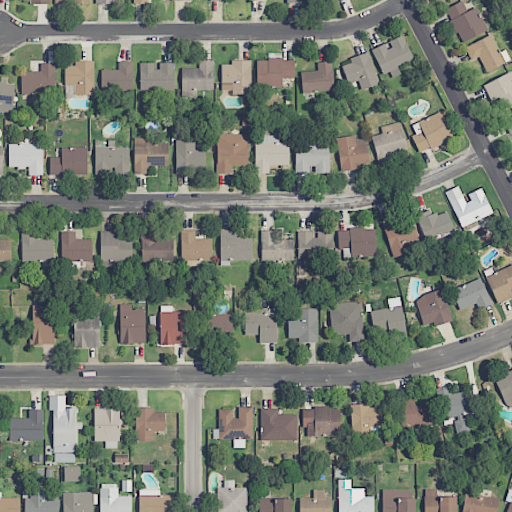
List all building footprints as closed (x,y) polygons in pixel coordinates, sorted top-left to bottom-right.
[(446,8),(460,43),(487,32),(477,8),(467,12),(462,2),(446,8)] [(382,75),(390,72),(392,78),(400,75),(396,67),(413,60),(403,35),(387,42),(387,43),(371,50),(382,75)] [(470,62),(480,58),(485,71),(510,62),(506,50),(499,53),(492,36),(464,46),(470,62)] [(349,59),(351,63),(342,66),(347,85),(358,81),(361,90),(378,84),(368,53),(349,59)] [(294,78),(294,59),(256,60),(256,88),(282,88),(282,78),(294,78)] [(232,94),(251,94),(250,60),(231,61),(231,65),(221,65),(222,91),(232,91),(232,94)] [(94,61),(74,62),(74,66),(65,66),(65,85),(75,85),(75,95),(94,95),(94,61)] [(213,91),(213,61),(199,61),(199,69),(182,69),(182,97),(197,97),(197,90),(213,91)] [(317,63),(318,71),(300,72),(303,94),(334,91),(331,61),(317,63)] [(101,70),(101,90),(133,90),(133,62),(118,62),(118,70),(101,70)] [(157,63),(139,63),(140,91),(174,90),(173,63),(157,63)] [(55,64),(40,64),(40,72),(21,72),(21,93),(55,94),(55,64)] [(485,84),(499,113),(511,106),(511,76),(510,72),(485,84)] [(14,84),(0,82),(0,111),(12,112),(14,84)] [(453,138),(441,112),(412,125),(416,134),(412,136),(419,153),(453,138)] [(511,133),(511,117),(503,121),(509,134),(511,133)] [(381,127),(382,134),(372,136),(377,159),(407,153),(401,123),(381,127)] [(248,134),(216,134),(217,174),(230,174),(230,167),(249,167),(248,134)] [(256,174),(269,174),(269,166),(289,165),(289,143),(276,143),(276,135),(255,136),(256,174)] [(336,138),(340,172),(361,169),(361,165),(369,164),(366,139),(356,140),(355,136),(336,138)] [(134,139),(134,174),(148,174),(148,166),(168,166),(168,143),(154,143),(154,138),(134,139)] [(95,146),(95,174),(111,175),(111,174),(129,174),(129,148),(115,148),(115,140),(106,140),(106,146),(95,146)] [(195,140),(175,140),(176,173),(205,172),(205,151),(195,151),(195,140)] [(8,167),(28,167),(28,175),(42,175),(43,145),(9,144),(8,167)] [(329,144),(295,145),(295,174),(312,173),(312,174),(330,173),(329,144)] [(87,148),(62,147),(61,158),(50,157),(49,175),(87,175),(87,148)] [(445,192),(461,228),(492,214),(481,188),(464,196),(460,185),(445,192)] [(427,243),(455,231),(446,210),(433,216),(430,209),(415,216),(427,243)] [(413,221),(402,224),(401,220),(383,226),(392,258),(410,253),(407,243),(418,239),(413,221)] [(350,249),(351,257),(376,256),(375,229),(338,230),(338,249),(350,249)] [(220,231),(220,261),(252,261),(252,238),(238,239),(238,230),(220,231)] [(101,265),(132,265),(132,239),(117,240),(117,231),(100,232),(101,265)] [(261,261),(293,261),(293,240),(277,239),(277,231),(261,231),(261,261)] [(332,231),(315,232),(315,231),(297,232),(298,259),(332,259),(332,231)] [(53,240),(37,240),(37,232),(22,232),(21,262),(53,262),(53,240)] [(92,261),(92,239),(75,240),(75,232),(61,232),(62,261),(92,261)] [(173,261),(173,239),(157,240),(157,232),(141,232),(141,262),(173,261)] [(180,261),(211,261),(212,239),(195,239),(196,233),(181,232),(180,261)] [(11,240),(0,239),(0,261),(11,262),(11,240)] [(511,287),(511,266),(486,276),(496,304),(511,298),(511,293),(510,288),(511,287)] [(451,290),(460,310),(476,304),(479,311),(492,305),(480,278),(451,290)] [(434,326),(452,321),(443,290),(415,297),(422,326),(433,323),(434,326)] [(371,310),(372,332),(404,331),(402,298),(388,298),(388,309),(371,310)] [(131,304),(119,304),(121,344),(146,343),(144,309),(131,309),(131,304)] [(54,345),(55,306),(33,305),(32,344),(54,345)] [(187,344),(185,312),(172,312),(172,306),(160,306),(160,327),(158,327),(158,345),(187,344)] [(298,319),(287,320),(288,339),(299,338),(299,343),(318,342),(317,309),(298,309),(298,319)] [(99,312),(74,313),(74,347),(100,347),(99,312)] [(363,341),(362,312),(331,313),(332,335),(349,334),(350,342),(363,341)] [(276,343),(276,313),(245,313),(245,335),(259,335),(259,343),(276,343)] [(232,314),(208,315),(209,337),(232,336),(232,314)] [(496,382),(508,409),(511,407),(511,370),(503,374),(505,378),(496,382)] [(442,420),(454,418),(457,434),(470,432),(466,416),(472,414),(467,391),(451,394),(450,387),(436,389),(442,420)] [(415,405),(414,398),(399,400),(402,428),(431,426),(429,404),(415,405)] [(368,427),(381,426),(380,407),(369,408),(369,404),(350,405),(352,433),(368,432),(368,427)] [(253,407),(236,407),(236,410),(218,409),(218,439),(234,440),(234,448),(245,448),(245,439),(252,439),(253,407)] [(154,408),(136,408),(135,442),(154,442),(154,431),(164,432),(164,413),(154,412),(154,408)] [(307,437),(340,436),(340,408),(302,408),(303,428),(307,428),(307,437)] [(94,441),(105,442),(105,448),(118,448),(119,410),(94,409),(94,441)] [(297,414),(278,415),(278,409),(261,409),(261,441),(297,441),(297,414)] [(10,418),(10,441),(43,441),(43,410),(29,410),(29,419),(10,418)] [(79,467),(64,467),(64,482),(80,482),(79,467)] [(373,511),(373,497),(364,497),(364,489),(351,489),(351,480),(338,480),(338,511),(373,511)] [(217,511),(246,511),(246,487),(234,487),(234,481),(224,481),(224,487),(217,488),(217,511)] [(130,511),(131,496),(118,496),(118,489),(100,488),(99,511),(130,511)] [(58,511),(59,499),(46,499),(46,490),(30,490),(30,499),(25,499),(24,511),(58,511)] [(138,511),(172,511),(173,496),(159,495),(159,490),(139,490),(138,511)] [(299,498),(298,511),(331,511),(331,498),(325,498),(325,490),(313,490),(313,499),(299,498)] [(456,511),(456,497),(437,497),(436,490),(424,490),(424,511),(456,511)] [(19,511),(20,498),(1,498),(1,492),(0,492),(0,511),(19,511)] [(93,511),(93,492),(62,493),(62,511),(93,511)] [(462,511),(496,511),(498,498),(464,494),(462,511)] [(290,511),(291,499),(260,499),(259,511),(290,511)]
